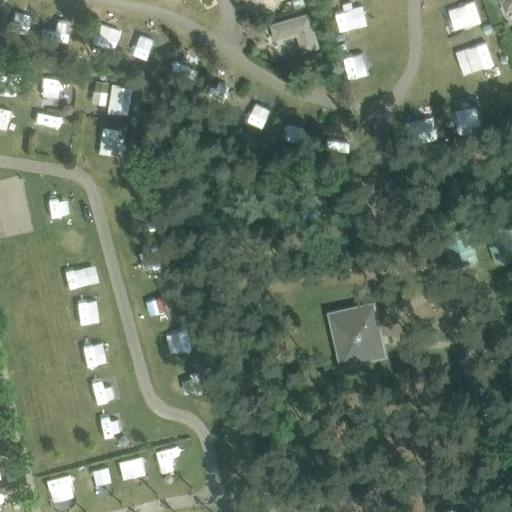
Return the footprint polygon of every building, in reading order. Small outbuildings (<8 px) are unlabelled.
[(303,0),(293,0),(296,8),(305,5),(303,0)] [(511,0),(501,0),(506,11),(511,8),(511,0)] [(474,2),(453,4),(455,28),(476,26),(474,2)] [(318,47),(309,14),(272,25),(276,40),(298,34),(303,52),(318,47)] [(491,44),(470,47),(472,65),(494,63),(491,44)] [(321,51),(306,55),(309,65),(323,61),(321,51)] [(54,102),(55,75),(38,75),(37,102),(54,102)] [(96,78),(94,89),(104,90),(106,80),(96,78)] [(483,82),(483,107),(502,107),(502,83),(483,82)] [(128,115),(132,87),(111,83),(107,112),(128,115)] [(0,136),(8,138),(14,107),(0,104),(0,136)] [(55,136),(62,116),(39,108),(33,129),(55,136)] [(119,124),(118,133),(128,135),(129,126),(119,124)] [(110,131),(104,154),(124,159),(130,137),(110,131)] [(135,212),(138,233),(156,230),(153,209),(135,212)] [(149,273),(168,267),(163,251),(143,258),(149,273)] [(327,312),(340,368),(387,357),(375,301),(327,312)] [(167,331),(172,353),(194,348),(189,326),(167,331)] [(200,369),(182,376),(189,395),(207,388),(200,369)] [(176,447),(155,453),(160,472),(181,466),(176,447)] [(142,456),(121,460),(125,482),(146,477),(142,456)] [(106,464),(82,470),(86,488),(110,482),(106,464)] [(45,479),(48,499),(69,496),(66,476),(45,479)]
